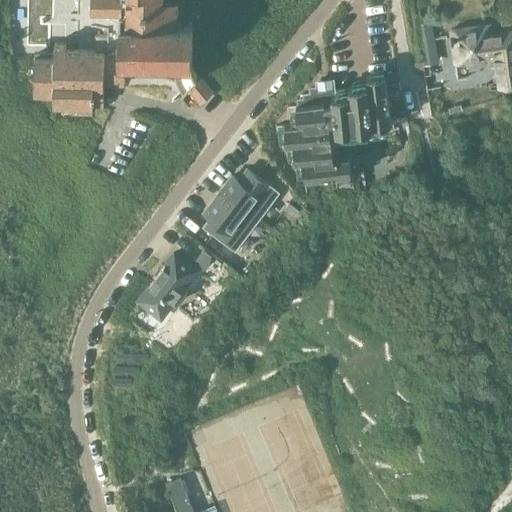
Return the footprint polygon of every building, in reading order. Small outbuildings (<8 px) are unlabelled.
[(54,104),(72,105),(72,111),(93,112),(93,108),(104,109),(104,105),(104,82),(125,83),(126,75),(164,76),(176,81),(185,86),(200,103),(212,92),(196,75),(193,70),(191,63),(192,27),(177,27),(177,1),(163,1),(162,0),(90,0),(90,12),(119,13),(119,50),(66,49),(67,43),(55,43),(54,54),(35,54),(35,94),(54,94),(54,104)] [(424,65),(430,64),(438,63),(431,22),(416,25),(424,65)] [(450,30),(455,65),(467,64),(467,68),(494,65),(497,87),(511,84),(511,32),(493,35),(491,24),(450,30)] [(302,161),(304,178),(351,173),(351,174),(354,174),(354,171),(353,172),(350,154),(348,154),(346,128),(395,122),(395,116),(390,116),(385,75),(365,77),(366,83),(348,86),(349,92),(331,95),(332,101),(324,102),(295,106),(297,124),(284,125),(286,144),(293,143),(296,161),(302,161)] [(212,216),(203,227),(217,237),(223,241),(224,242),(233,249),(254,221),(276,192),(247,169),(238,181),(232,176),(205,211),(212,216)] [(288,203),(283,210),(293,217),(298,210),(288,203)] [(186,288),(199,272),(207,267),(210,255),(202,249),(198,254),(190,265),(174,253),(155,278),(138,301),(163,319),(175,303),(176,304),(187,289),(186,288)] [(192,511),(179,479),(165,485),(176,511),(192,511)]
